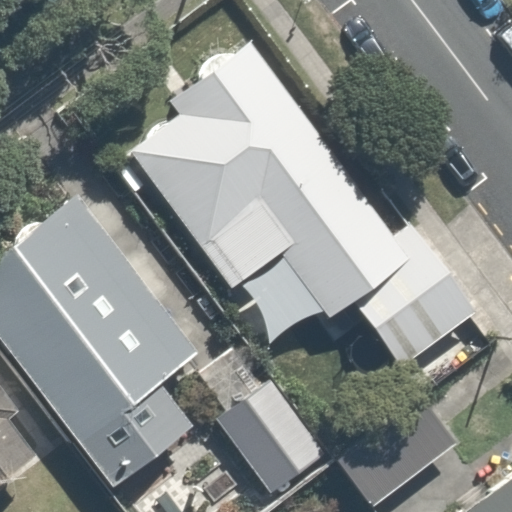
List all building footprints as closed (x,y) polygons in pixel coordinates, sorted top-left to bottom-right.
[(278,254),(320,312),(349,291),(402,363),(459,322),(250,34),(112,135),(227,292),(278,254)] [(144,380),(194,341),(82,197),(0,260),(0,344),(108,484),(180,427),(144,380)] [(319,451),(237,339),(178,383),(260,495),(319,451)] [(0,478),(42,451),(0,388),(0,478)] [(511,511),(511,463),(439,511),(511,511)]
